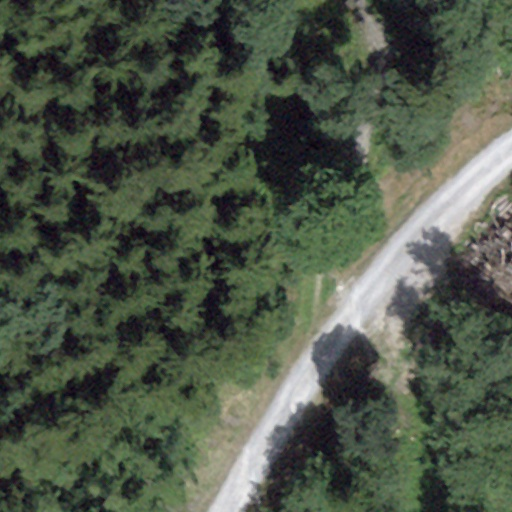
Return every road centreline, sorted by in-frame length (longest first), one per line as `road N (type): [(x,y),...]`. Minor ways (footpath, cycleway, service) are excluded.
road 1 (track): [(333,344),(452,207),(511,154)]
road 2 (track): [(333,344),(225,511)]
